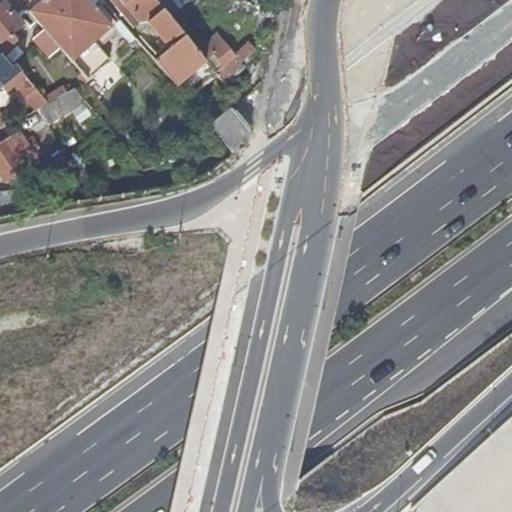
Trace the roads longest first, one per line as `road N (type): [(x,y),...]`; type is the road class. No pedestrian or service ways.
road 1 (motorway): [(511,156),(34,511)]
road 2 (motorway): [(159,511),(511,253)]
road 3 (tertiary): [(336,133),(299,191),(278,259),(222,511)]
road 4 (motorway): [(336,133),(294,144),(176,209),(0,243)]
road 5 (tertiary): [(336,133),(268,454)]
road 6 (tertiary): [(511,14),(394,109),(336,133)]
road 7 (motorway): [(368,511),(511,382)]
road 8 (tertiary): [(326,0),(336,133)]
